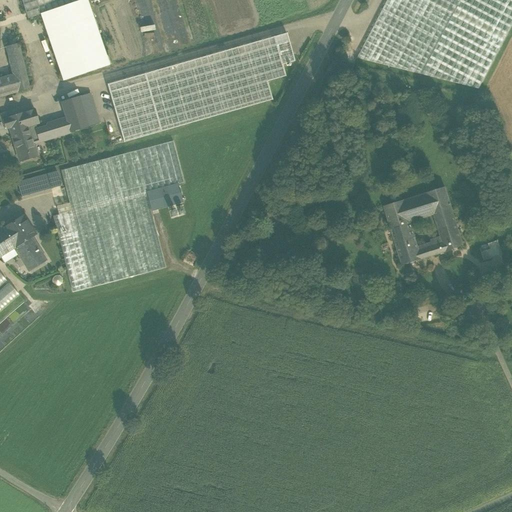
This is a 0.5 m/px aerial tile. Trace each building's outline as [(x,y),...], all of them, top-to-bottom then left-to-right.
[(21,0),(28,19),(40,14),(82,0),(21,0)] [(86,0),(82,0),(40,14),(63,81),(109,65),(86,0)] [(511,0),(387,0),(357,58),(479,89),(511,25),(511,0)] [(284,34),(112,83),(128,141),(264,102),(290,54),(284,34)] [(156,38),(148,39),(147,36),(143,37),(144,46),(157,44),(156,38)] [(29,89),(18,43),(6,47),(12,74),(12,75),(17,92),(29,89)] [(0,77),(0,97),(17,92),(12,75),(12,74),(0,77)] [(90,93),(80,96),(87,120),(97,116),(90,93)] [(80,96),(61,102),(66,121),(70,132),(89,126),(87,120),(80,96)] [(23,113),(7,118),(2,120),(5,129),(10,128),(11,134),(28,128),(32,141),(38,139),(39,139),(36,130),(35,125),(38,123),(34,110),(23,113)] [(97,116),(87,120),(89,126),(102,122),(100,115),(97,116)] [(66,121),(48,126),(51,138),(70,132),(66,121)] [(36,130),(39,139),(38,139),(39,142),(51,138),(48,126),(36,130)] [(28,128),(11,134),(20,162),(37,157),(32,141),(28,128)] [(173,141),(110,158),(121,198),(146,192),(184,182),(173,141)] [(110,158),(61,171),(71,211),(121,198),(110,158)] [(41,179),(26,183),(29,194),(44,190),(41,179)] [(26,183),(18,186),(21,196),(29,194),(26,183)] [(445,187),(426,193),(433,215),(452,209),(445,187)] [(71,211),(53,216),(72,292),(165,268),(146,192),(121,198),(71,211)] [(426,193),(402,200),(409,222),(433,215),(426,193)] [(402,200),(383,206),(391,228),(395,244),(403,242),(404,246),(416,242),(409,222),(402,200)] [(452,209),(433,215),(440,237),(445,251),(463,246),(452,209)] [(23,216),(2,229),(14,248),(16,251),(33,240),(31,237),(35,235),(23,216)] [(2,229),(0,230),(0,256),(14,248),(2,229)] [(440,237),(432,239),(431,243),(434,255),(445,251),(440,237)] [(46,261),(33,240),(16,251),(29,271),(46,261)] [(416,242),(404,246),(403,242),(395,244),(401,265),(427,257),(423,245),(417,247),(416,242)] [(6,282),(0,287),(0,309),(17,294),(6,282)]
